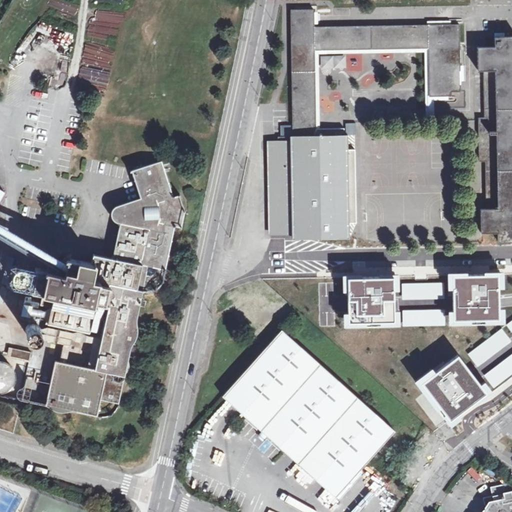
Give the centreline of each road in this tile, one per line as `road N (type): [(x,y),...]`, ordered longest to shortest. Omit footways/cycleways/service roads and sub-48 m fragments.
road 1 (secondary): [(264,0),(162,493)]
road 2 (residential): [(511,260),(278,264)]
road 3 (unclassified): [(162,493),(0,444)]
road 4 (unclassified): [(511,414),(454,463),(418,511)]
